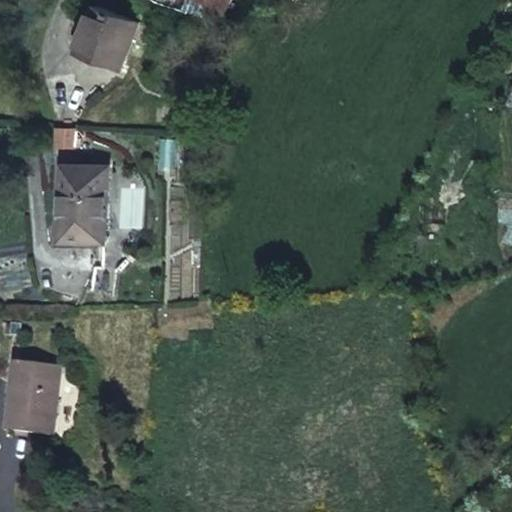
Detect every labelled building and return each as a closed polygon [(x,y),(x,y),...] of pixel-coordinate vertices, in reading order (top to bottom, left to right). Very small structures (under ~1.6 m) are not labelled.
[(205,0),(233,11),(237,0),(205,0)] [(147,27),(105,7),(83,50),(125,71),(147,27)] [(71,169),(65,243),(108,246),(114,172),(71,169)] [(30,428),(67,430),(68,404),(70,362),(27,360),(25,402),(31,402),(30,428)] [(31,402),(25,402),(23,428),(30,428),(31,402)]
